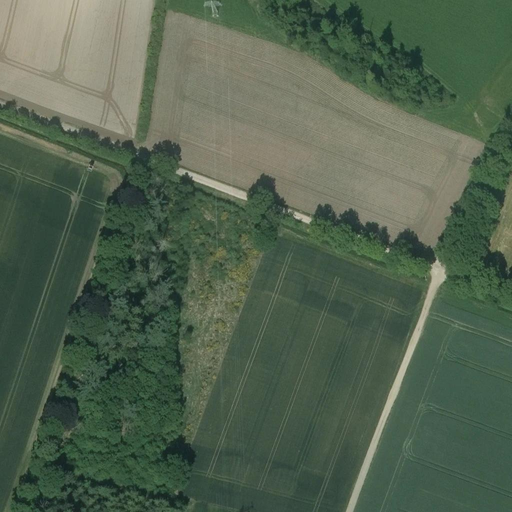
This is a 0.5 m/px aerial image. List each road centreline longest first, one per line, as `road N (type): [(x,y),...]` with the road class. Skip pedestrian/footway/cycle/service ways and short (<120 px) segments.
road 1 (track): [(437,271),(0,106)]
road 2 (track): [(149,163),(33,511)]
road 3 (track): [(437,271),(350,511)]
road 4 (track): [(511,134),(481,171),(437,271)]
